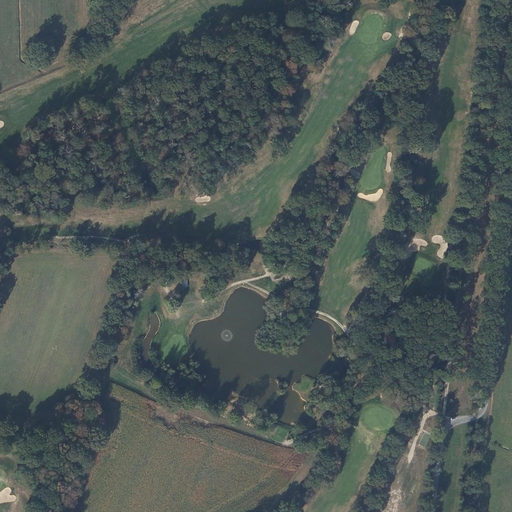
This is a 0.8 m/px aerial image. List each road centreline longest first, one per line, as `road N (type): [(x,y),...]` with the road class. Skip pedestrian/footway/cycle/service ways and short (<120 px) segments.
road 1 (track): [(444,423),(491,0)]
road 2 (unclassified): [(432,511),(444,423),(479,415),(486,403),(500,244),(511,212)]
